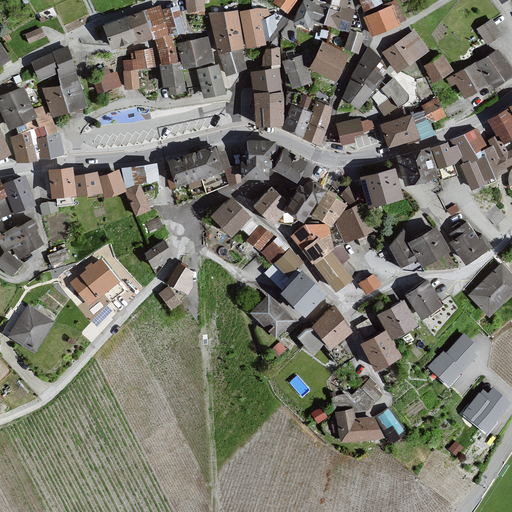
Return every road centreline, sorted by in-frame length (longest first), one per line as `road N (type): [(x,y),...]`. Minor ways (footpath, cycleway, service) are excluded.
road 1 (residential): [(243,203),(232,193),(211,204),(185,230),(158,284),(49,398),(0,424)]
road 2 (residential): [(243,203),(284,236),(339,306),(356,305),(398,279),(455,275),(511,233)]
road 3 (tertiary): [(0,171),(147,155),(243,133)]
road 4 (tertiary): [(320,155),(361,157),(412,145),(511,96)]
road 5 (residential): [(0,76),(165,0)]
road 6 (residential): [(352,0),(366,37),(335,98),(320,155)]
road 7 (residential): [(243,133),(238,91),(245,73),(300,0)]
